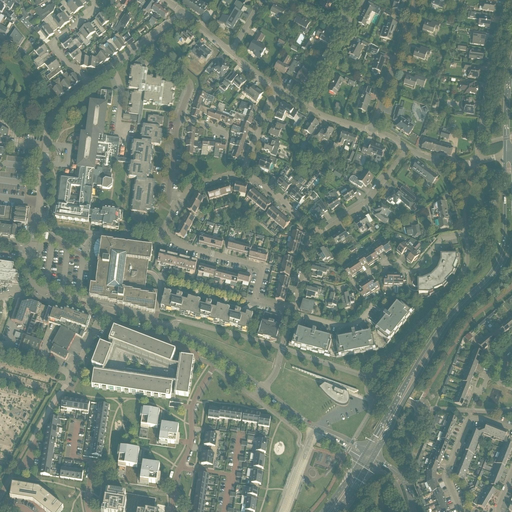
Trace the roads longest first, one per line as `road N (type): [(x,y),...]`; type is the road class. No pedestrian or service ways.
road 1 (residential): [(465,234),(440,241),(409,273),(381,265),(333,289),(300,279)]
road 2 (residential): [(162,235),(262,267),(254,299),(292,309)]
road 3 (residential): [(172,511),(193,400),(220,356)]
road 4 (residential): [(506,0),(477,162)]
road 5 (secondary): [(450,319),(365,451)]
road 6 (secondary): [(374,456),(450,319)]
road 7 (residential): [(32,439),(104,309)]
road 8 (residential): [(511,430),(468,417),(446,476),(461,511)]
road 9 (residential): [(416,0),(372,129)]
road 10 (secondary): [(504,156),(504,235),(486,282)]
road 11 (tertiary): [(220,356),(165,326),(104,309)]
road 12 (residential): [(318,232),(370,198),(407,147)]
